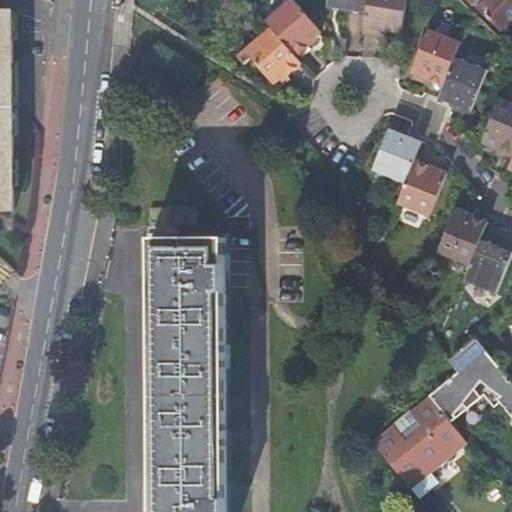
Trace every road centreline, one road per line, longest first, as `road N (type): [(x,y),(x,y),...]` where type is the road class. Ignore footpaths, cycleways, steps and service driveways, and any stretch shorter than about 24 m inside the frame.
road 1 (secondary): [(85,0),(71,147),(9,511)]
road 2 (residential): [(511,223),(426,119),(336,100)]
